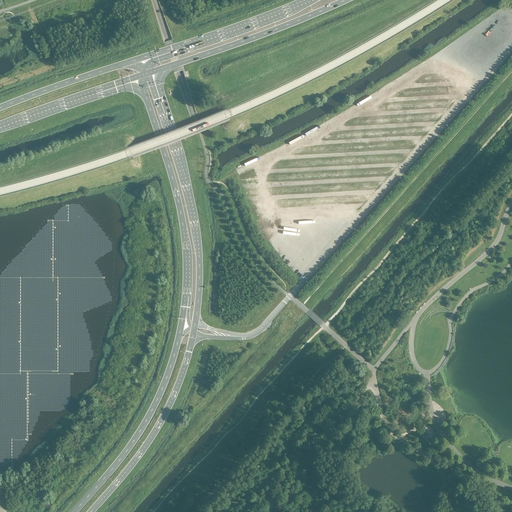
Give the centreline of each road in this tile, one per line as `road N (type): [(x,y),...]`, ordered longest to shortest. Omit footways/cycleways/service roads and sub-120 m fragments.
road 1 (unknown): [(190,511),(313,377),(381,318),(410,272),(511,168)]
road 2 (unclassified): [(511,49),(258,331),(241,336)]
road 3 (primary): [(194,324),(195,222),(151,72)]
road 4 (primary): [(139,75),(183,227),(181,325)]
road 5 (primary): [(181,325),(140,430),(74,511)]
road 6 (trunk): [(151,72),(351,0)]
road 7 (primary): [(91,511),(154,432),(193,334)]
road 8 (trunk): [(308,0),(140,58)]
road 9 (unknown): [(285,292),(227,187),(210,179),(206,150)]
road 10 (trunk): [(140,58),(0,108)]
road 11 (trunk): [(0,126),(139,75)]
road 12 (unknown): [(364,391),(372,428),(352,479),(363,497),(391,511)]
